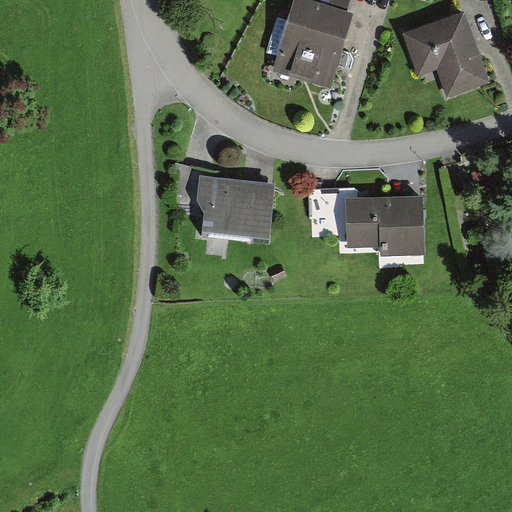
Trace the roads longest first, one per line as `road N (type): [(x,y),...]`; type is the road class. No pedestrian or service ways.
road 1 (track): [(166,51),(142,75),(148,303),(105,419),(88,482),(90,511)]
road 2 (residential): [(166,51),(231,123),(301,151),(352,156),(433,148),(511,124)]
